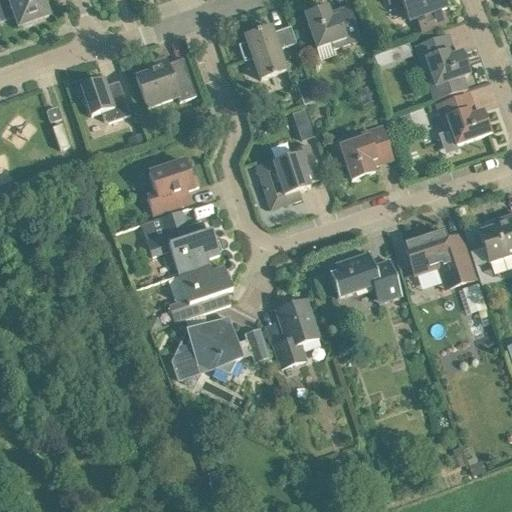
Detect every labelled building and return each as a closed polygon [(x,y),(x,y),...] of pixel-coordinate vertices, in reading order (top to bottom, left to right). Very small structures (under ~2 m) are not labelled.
[(5,0),(0,2),(0,21),(1,23),(14,18),(19,31),(54,19),(47,0),(5,0)] [(386,0),(389,5),(401,0),(409,23),(415,20),(422,38),(446,30),(439,12),(447,9),(443,0),(386,0)] [(335,16),(330,18),(327,8),(304,16),(316,51),(332,46),(334,51),(361,42),(349,9),(335,14),(335,16)] [(247,44),(238,47),(244,64),(253,61),(261,82),(286,73),(279,52),(296,46),(290,29),(272,35),(270,28),(244,36),(247,44)] [(448,37),(415,49),(434,103),(467,92),(462,79),(470,77),(462,54),(449,58),(448,53),(453,52),(448,37)] [(409,46),(398,49),(402,62),(413,58),(409,46)] [(135,78),(146,110),(159,106),(178,99),(180,105),(196,99),(183,61),(168,66),(165,59),(155,62),(150,73),(135,78)] [(367,67),(355,71),(359,83),(371,79),(367,67)] [(81,105),(86,104),(90,120),(101,116),(105,128),(131,118),(118,84),(106,88),(103,81),(76,91),(81,105)] [(296,85),(304,107),(316,103),(308,81),(296,85)] [(372,87),(356,92),(360,106),(376,101),(372,87)] [(445,134),(450,133),(456,148),(491,136),(483,113),(470,117),(468,112),(474,110),(469,96),(436,107),(445,134)] [(205,108),(182,116),(187,128),(209,121),(205,108)] [(47,114),(50,125),(62,121),(58,110),(47,114)] [(423,111),(409,116),(414,129),(427,124),(423,111)] [(61,126),(52,129),(59,152),(69,149),(61,126)] [(310,128),(298,132),(302,144),(314,139),(310,128)] [(374,177),(370,164),(375,163),(376,168),(393,162),(382,129),(332,146),(340,169),(345,167),(351,185),(374,177)] [(142,135),(128,139),(133,152),(146,148),(142,135)] [(294,157),(257,170),(271,212),(301,202),(299,194),(310,190),(308,186),(320,182),(308,147),(292,153),(294,157)] [(179,196),(198,189),(194,178),(191,180),(185,163),(148,176),(155,197),(147,200),(153,218),(183,208),(179,196)] [(182,213),(141,227),(152,259),(170,253),(178,278),(210,267),(208,261),(220,258),(211,233),(206,235),(202,223),(187,229),(182,213)] [(488,265),(511,256),(511,218),(491,225),(493,229),(477,234),(488,265)] [(443,231),(403,244),(414,278),(436,270),(443,293),(475,282),(465,254),(452,258),(443,231)] [(337,275),(329,277),(338,301),(373,289),(375,298),(381,295),(384,304),(402,298),(390,263),(374,268),(369,256),(335,268),(337,275)] [(210,267),(178,278),(187,303),(168,309),(174,326),(230,307),(227,296),(232,294),(224,269),(212,273),(210,267)] [(305,303),(276,312),(287,343),(273,348),(281,372),(305,364),(300,349),(319,343),(305,303)] [(161,329),(157,318),(145,322),(150,333),(161,329)] [(185,337),(171,364),(178,384),(180,383),(194,389),(200,376),(217,370),(229,376),(235,363),(251,358),(254,366),(269,361),(259,332),(244,337),(246,343),(236,346),(230,329),(219,323),(187,335),(185,337)] [(461,458),(451,462),(454,471),(465,467),(461,458)] [(481,463),(468,468),(472,479),(485,474),(481,463)] [(205,476),(214,501),(226,497),(217,472),(205,476)] [(380,490),(371,492),(376,510),(385,507),(384,505),(391,503),(387,491),(381,493),(380,490)] [(372,511),(370,503),(359,507),(360,511),(372,511)]
